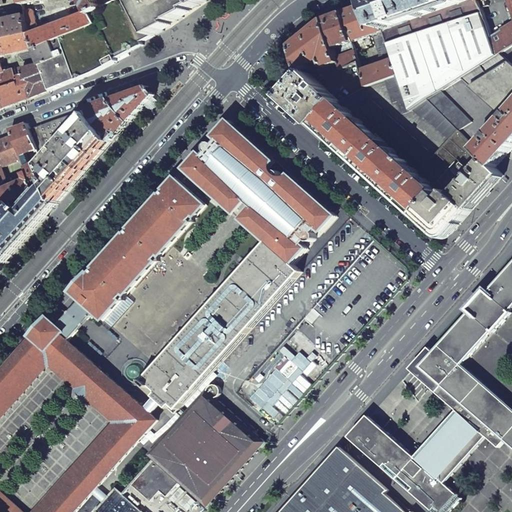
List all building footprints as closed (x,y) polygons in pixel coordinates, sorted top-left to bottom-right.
[(143,42),(156,36),(160,33),(165,31),(164,28),(184,17),(183,15),(199,7),(195,0),(119,0),(101,10),(91,15),(97,25),(53,42),(59,59),(41,66),(52,92),(78,81),(95,74),(130,55),(129,53),(144,45),(143,42)] [(83,0),(86,5),(91,15),(101,10),(96,0),(83,0)] [(384,30),(468,0),(380,0),(374,2),(384,30)] [(479,0),(468,0),(384,30),(394,59),(399,75),(411,111),(413,110),(428,100),(462,78),(498,55),(492,38),(482,9),(479,0)] [(511,0),(479,0),(482,9),(488,7),(485,0),(509,0),(511,9),(511,24),(492,38),(498,55),(501,54),(511,46),(511,0)] [(354,43),(375,35),(381,56),(387,54),(390,61),(394,59),(384,30),(374,2),(344,13),(354,43)] [(85,14),(30,35),(35,49),(53,42),(97,25),(91,15),(86,5),(82,7),(85,14)] [(11,19),(0,21),(0,41),(30,35),(29,29),(25,11),(24,9),(10,12),(11,19)] [(32,10),(25,11),(29,29),(36,28),(37,26),(34,12),(32,10)] [(360,63),(354,43),(344,13),(325,20),(340,63),(342,70),(360,63)] [(316,63),(323,61),(325,68),(340,63),(325,20),(305,35),(292,46),(301,71),(309,68),(308,64),(315,62),(316,63)] [(59,59),(53,42),(35,49),(30,35),(0,41),(0,95),(5,109),(26,101),(33,99),(46,94),(52,92),(41,66),(59,59)] [(511,46),(501,54),(511,63),(511,46)] [(511,114),(478,151),(496,168),(511,151),(511,150),(511,63),(501,54),(498,55),(462,78),(501,113),(505,108),(511,114)] [(368,87),(385,80),(399,75),(394,59),(390,61),(363,71),(368,87)] [(305,79),(295,89),(287,98),(300,110),(318,126),(338,102),(340,101),(310,73),(305,79)] [(399,75),(385,80),(393,103),(398,102),(403,115),(411,111),(399,75)] [(462,78),(428,100),(458,131),(478,151),(511,114),(505,108),(501,113),(462,78)] [(150,87),(112,100),(131,124),(156,95),(150,87)] [(395,120),(372,99),(363,109),(366,113),(385,130),(395,120)] [(91,115),(114,143),(131,124),(112,100),(96,106),(87,110),(91,115)] [(428,100),(413,110),(423,119),(425,117),(450,140),(458,131),(428,100)] [(338,102),(318,126),(364,167),(418,216),(439,193),(338,102)] [(42,160),(45,168),(52,187),(59,205),(114,143),(91,115),(87,110),(31,130),(38,149),(42,160)] [(395,120),(385,130),(427,167),(436,156),(396,121),(395,120)] [(187,170),(190,173),(231,209),(242,196),(262,213),(251,226),(270,242),(296,265),(310,249),(305,245),(309,241),(310,242),(312,242),(314,242),(315,242),(318,239),(318,237),(318,236),(317,234),(316,233),(319,228),(324,233),(338,217),(337,216),(233,124),(230,121),(216,137),(219,140),(215,145),(212,145),(211,145),(209,147),(208,148),(208,150),(208,152),(204,157),(201,154),(187,170)] [(15,129),(11,130),(14,137),(22,156),(38,149),(31,130),(29,124),(15,129)] [(426,168),(452,192),(473,211),(490,192),(504,176),(496,168),(478,151),(458,131),(450,140),(436,156),(427,167),(426,168)] [(7,180),(2,168),(23,160),(22,156),(14,137),(9,139),(0,142),(0,197),(4,208),(17,202),(37,194),(28,173),(24,174),(26,179),(13,185),(10,178),(7,180)] [(42,160),(26,168),(28,173),(37,194),(52,187),(45,168),(42,160)] [(90,307),(187,197),(183,192),(187,188),(181,183),(176,179),(166,190),(169,193),(168,193),(166,192),(164,193),(163,195),(163,196),(164,198),(163,199),(161,196),(132,229),(134,231),(133,232),(132,231),(131,231),(129,232),(128,233),(128,235),(129,237),(128,237),(126,235),(97,269),(99,271),(96,271),(95,271),(93,272),(93,274),(94,276),(94,277),(91,274),(74,293),(82,300),(90,307)] [(17,202),(0,221),(0,267),(2,269),(59,205),(52,187),(37,194),(17,202)] [(187,197),(90,307),(96,312),(105,320),(208,206),(187,188),(183,192),(187,197)] [(439,193),(418,216),(428,224),(439,235),(452,234),(473,211),(452,192),(445,199),(439,193)] [(230,211),(250,228),(251,226),(262,213),(242,196),(231,209),(230,211)] [(180,410),(304,272),(296,265),(270,242),(260,253),(144,382),(151,389),(153,386),(160,392),(167,398),(180,410)] [(256,249),(140,378),(144,382),(260,253),(256,249)] [(511,446),(511,270),(491,294),(488,292),(470,311),(473,314),(437,355),(431,350),(415,369),(418,375),(430,386),(429,387),(459,413),(417,460),(388,434),(387,435),(375,424),(368,421),(354,437),(352,440),(432,511),(452,511),(463,500),(445,484),(487,438),(500,450),(507,442),(511,446)] [(74,309),(59,325),(62,327),(63,327),(68,331),(64,336),(70,342),(96,312),(90,307),(82,300),(74,309)] [(0,511),(76,511),(159,421),(152,415),(145,409),(70,342),(64,336),(68,331),(63,327),(62,327),(59,325),(52,318),(49,322),(48,321),(34,337),(35,337),(0,376),(0,511)] [(205,396),(156,450),(155,450),(150,456),(155,460),(181,482),(209,508),(267,442),(217,398),(220,397),(222,394),(222,391),(221,388),(218,385),(216,385),(212,386),(210,388),(209,391),(208,390),(203,395),(205,396)] [(160,392),(145,409),(152,415),(163,402),(167,398),(160,392)] [(163,402),(176,414),(180,410),(167,398),(163,402)] [(342,449),(285,511),(405,511),(386,495),(389,492),(342,449)] [(155,460),(133,484),(152,502),(161,491),(167,497),(181,482),(155,460)] [(98,511),(143,511),(117,488),(97,511),(98,511)]
